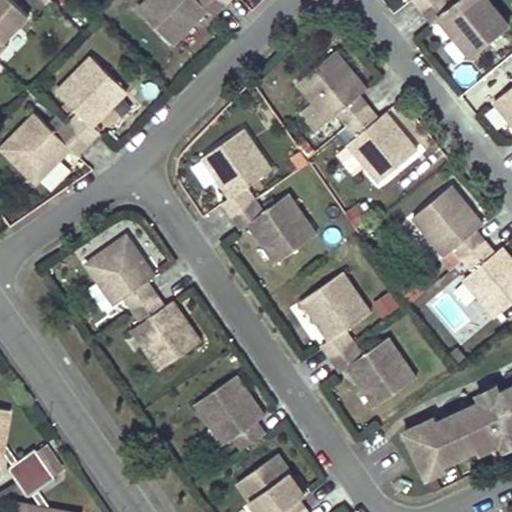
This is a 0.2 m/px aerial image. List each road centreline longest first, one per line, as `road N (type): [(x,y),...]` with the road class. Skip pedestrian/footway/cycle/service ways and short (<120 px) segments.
road 1 (residential): [(371,501),(138,168)]
road 2 (residential): [(353,0),(511,192)]
road 3 (residential): [(141,511),(0,309)]
road 4 (residential): [(138,168),(292,0)]
road 5 (residential): [(0,260),(138,168)]
